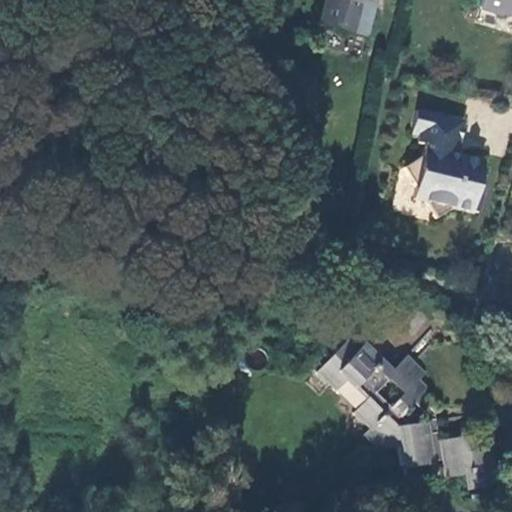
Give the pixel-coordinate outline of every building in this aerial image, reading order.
[(324,0),(318,27),(344,33),(346,23),(370,28),(376,0),(324,0)] [(511,16),(511,0),(477,0),(473,15),(497,21),(500,13),(511,16)] [(459,117),(411,106),(406,130),(414,131),(412,138),(420,140),(417,151),(396,161),(411,180),(408,191),(420,194),(428,212),(444,199),(463,204),(464,202),(471,203),(476,178),(470,176),(474,156),(451,151),(450,156),(440,153),(442,145),(453,141),(459,117)] [(451,151),(453,141),(442,145),(440,153),(450,156),(451,151)] [(359,337),(326,370),(345,389),(354,380),(374,400),(363,411),(379,427),(373,433),(389,449),(403,448),(406,470),(410,469),(412,485),(448,479),(439,423),(424,425),(414,415),(440,389),(432,381),(438,373),(420,355),(405,370),(377,342),(370,349),(359,337)]
